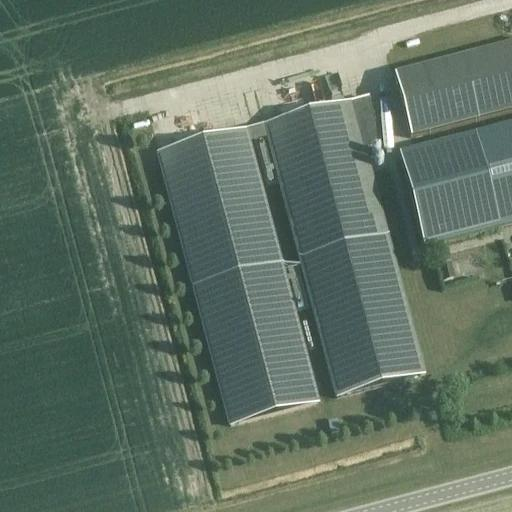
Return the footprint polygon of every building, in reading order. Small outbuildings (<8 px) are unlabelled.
[(511,46),(394,77),(410,140),(511,112),(511,46)] [(369,99),(352,104),(264,127),(245,132),(201,144),(176,150),(158,155),(230,428),(317,405),(247,143),(267,138),(336,400),(424,377),(366,158),(372,156),(370,150),(381,147),(369,99)] [(511,225),(511,129),(400,159),(423,249),(511,225)] [(263,143),(258,144),(268,182),(272,181),(263,143)] [(450,263),(438,266),(442,283),(454,279),(450,263)] [(291,268),(287,269),(297,308),(302,307),(291,268)]
